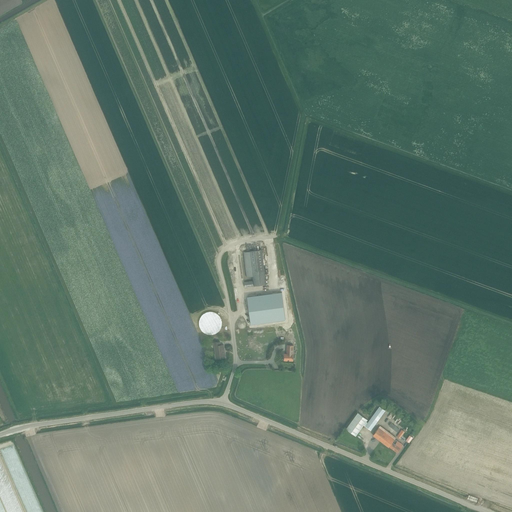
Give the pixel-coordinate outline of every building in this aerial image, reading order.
[(253,276),(254,286),(266,285),(261,250),(243,252),(247,277),(253,276)] [(282,292),(247,297),(251,324),(285,320),(282,292)] [(219,327),(219,324),(219,320),(218,318),(216,315),(213,313),(210,312),(207,312),(204,312),(201,313),(199,315),(197,318),(196,320),(196,324),(196,327),(197,329),(199,332),(201,334),(204,335),(207,335),(210,335),(213,334),(216,332),(218,329),(219,327)] [(218,358),(225,357),(223,345),(220,345),(220,342),(212,343),(213,346),(214,346),(215,354),(217,354),(218,358)] [(284,354),(284,360),(293,361),(293,354),(293,345),(287,345),(287,349),(288,349),(288,354),(284,354)] [(380,406),(377,410),(368,422),(366,421),(368,419),(358,413),(346,429),(356,436),(363,425),(371,430),(386,410),(380,406)] [(396,410),(394,413),(402,418),(404,415),(396,410)] [(397,452),(403,445),(395,439),(396,438),(380,426),(373,435),(389,447),(389,446),(397,452)]
